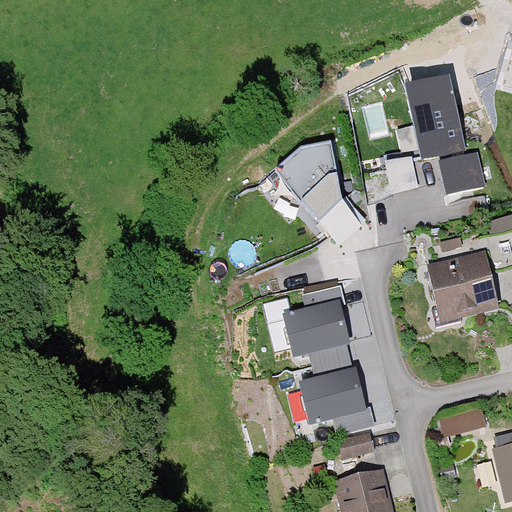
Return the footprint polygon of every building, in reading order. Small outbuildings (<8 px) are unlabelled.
[(447,73),(407,81),(422,154),(462,146),(447,73)] [(340,196),(329,142),(302,147),(279,167),(340,241),(358,222),(340,196)] [(393,189),(420,181),(412,150),(385,158),(393,189)] [(481,183),(475,154),(442,161),(449,190),(481,183)] [(511,212),(486,218),(489,230),(511,224),(511,212)] [(430,270),(443,327),(501,314),(488,256),(430,270)] [(348,340),(338,300),(285,312),(295,352),(348,340)] [(365,407),(355,367),(301,380),(311,420),(365,407)] [(484,401),(439,410),(443,429),(488,421),(484,401)] [(333,465),(382,453),(376,428),(327,440),(333,465)] [(511,439),(490,445),(505,506),(511,503),(511,439)] [(391,511),(382,470),(338,480),(345,511),(391,511)]
